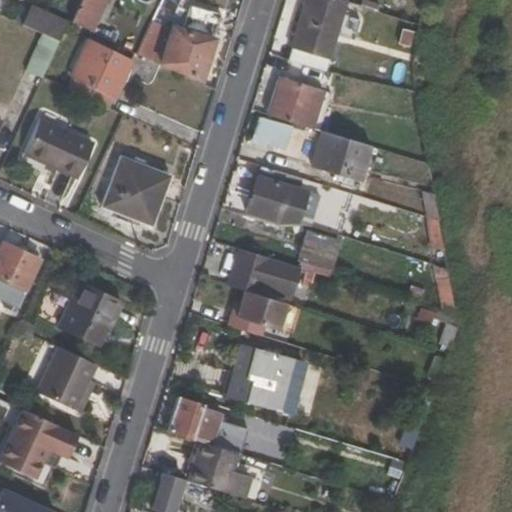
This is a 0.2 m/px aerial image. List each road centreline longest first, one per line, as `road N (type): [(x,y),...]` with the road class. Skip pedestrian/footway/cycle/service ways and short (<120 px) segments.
road 1 (residential): [(176,284),(265,0)]
road 2 (residential): [(107,511),(176,284)]
road 3 (residential): [(0,203),(176,284)]
